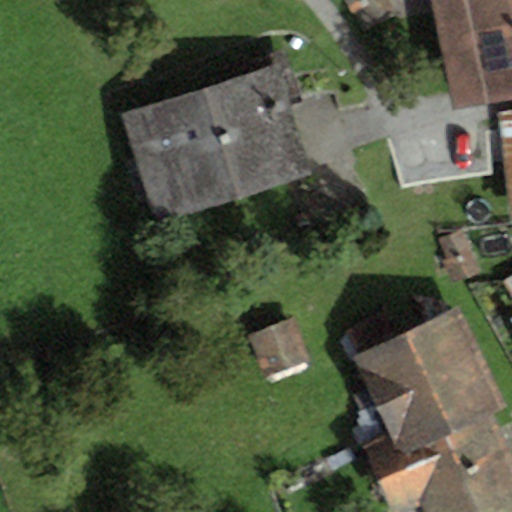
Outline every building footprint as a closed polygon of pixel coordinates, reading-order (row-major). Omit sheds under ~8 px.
[(392,14),(384,0),(342,0),(360,32),(392,14)] [(511,0),(429,0),(455,114),(511,101),(511,0)] [(119,120),(156,227),(310,174),(274,67),(119,120)] [(511,110),(497,113),(510,222),(511,222),(511,110)] [(481,271),(460,231),(437,243),(457,283),(481,271)] [(511,277),(503,283),(511,297),(511,277)] [(505,409),(458,310),(353,360),(389,435),(363,448),(394,511),(413,511),(423,507),(424,511),(511,511),(511,453),(493,414),(505,409)] [(309,363),(290,319),(251,336),(269,380),(309,363)]
